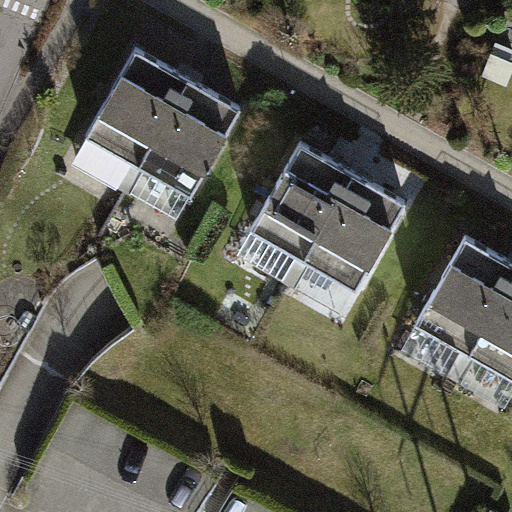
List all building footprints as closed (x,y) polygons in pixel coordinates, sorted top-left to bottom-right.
[(136,49),(85,140),(145,173),(195,82),(136,49)] [(252,113),(195,82),(145,173),(201,204),(252,113)] [(295,153),(245,243),(304,276),(355,186),(295,153)] [(411,217),(355,186),(304,276),(361,308),(411,217)] [(511,271),(460,243),(410,334),(469,367),(511,290),(511,271)] [(511,290),(469,367),(511,390),(511,290)]
